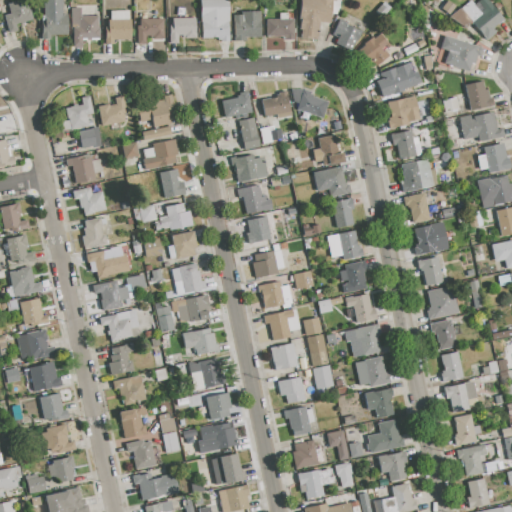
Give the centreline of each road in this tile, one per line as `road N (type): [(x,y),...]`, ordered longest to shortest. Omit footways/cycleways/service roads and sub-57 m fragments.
road 1 (residential): [(184,71),(280,511)]
road 2 (residential): [(114,511),(20,74)]
road 3 (residential): [(345,78),(357,102),(442,511)]
road 4 (residential): [(345,78),(314,67),(20,74)]
